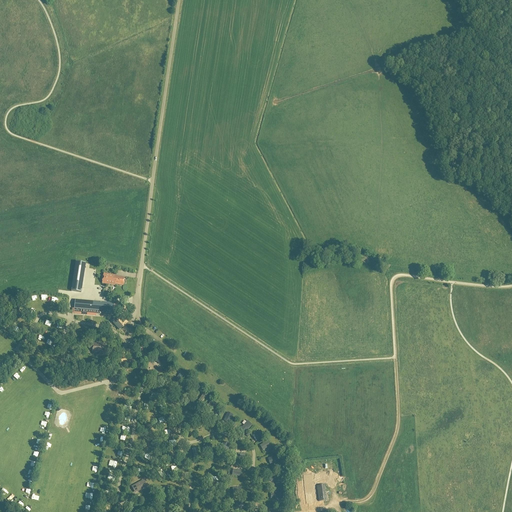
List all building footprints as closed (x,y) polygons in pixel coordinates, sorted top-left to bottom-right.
[(76,261),(72,291),(81,292),(86,263),(76,261)] [(116,275),(104,273),(102,283),(115,285),(115,284),(123,285),(125,277),(116,276),(116,275)] [(86,281),(86,297),(98,297),(98,281),(86,281)] [(74,308),(74,312),(96,314),(113,315),(113,314),(114,304),(114,303),(75,300),(75,302),(74,308)] [(45,332),(52,315),(49,315),(47,315),(45,316),(43,317),(41,319),(36,329),(45,332)] [(56,331),(60,317),(52,315),(45,332),(53,336),(56,331)] [(64,319),(60,317),(56,331),(53,336),(62,339),(67,320),(64,319)] [(115,318),(112,321),(119,329),(123,326),(115,318)] [(91,329),(71,325),(68,337),(89,341),(91,329)] [(26,345),(33,351),(41,339),(34,334),(26,345)] [(89,341),(68,337),(67,344),(66,346),(87,350),(89,341)] [(48,343),(41,339),(33,351),(39,356),(48,343)] [(45,362),(53,346),(48,343),(39,356),(45,362)] [(105,344),(93,344),(93,352),(104,352),(105,344)] [(61,350),(53,346),(45,362),(54,373),(59,361),(61,350)] [(77,348),(66,346),(61,368),(73,369),(77,348)] [(87,350),(77,348),(73,369),(84,369),(87,350)] [(153,359),(160,365),(162,361),(156,356),(153,359)] [(184,374),(179,370),(173,379),(177,382),(184,374)] [(194,385),(191,382),(184,390),(188,392),(194,385)] [(166,388),(145,384),(144,391),(165,395),(166,388)] [(204,400),(209,394),(206,392),(201,398),(204,400)] [(162,403),(143,398),(141,406),(161,410),(162,403)] [(217,404),(212,400),(206,407),(211,411),(217,404)] [(110,407),(108,413),(114,415),(116,409),(110,407)] [(158,417),(140,413),(139,419),(157,423),(158,417)] [(252,424),(247,420),(241,428),(246,432),(252,424)] [(155,428),(137,424),(136,430),(154,434),(155,428)] [(260,430),(253,436),(256,440),(264,434),(260,430)] [(154,440),(135,436),(134,443),(153,447),(154,440)] [(272,445),(269,440),(260,445),(263,450),(272,445)] [(152,452),(133,448),(132,455),(150,458),(152,452)] [(268,459),(270,465),(279,461),(277,455),(268,459)] [(149,463),(132,460),(130,465),(148,468),(149,463)] [(312,473),(302,475),(306,504),(316,503),(312,473)] [(143,478),(125,474),(124,480),(142,484),(143,478)] [(329,502),(325,484),(318,486),(321,504),(329,502)] [(110,503),(111,496),(91,492),(90,499),(110,503)] [(147,497),(128,493),(127,500),(146,503),(147,497)] [(183,498),(162,494),(160,503),(181,507),(183,498)]
